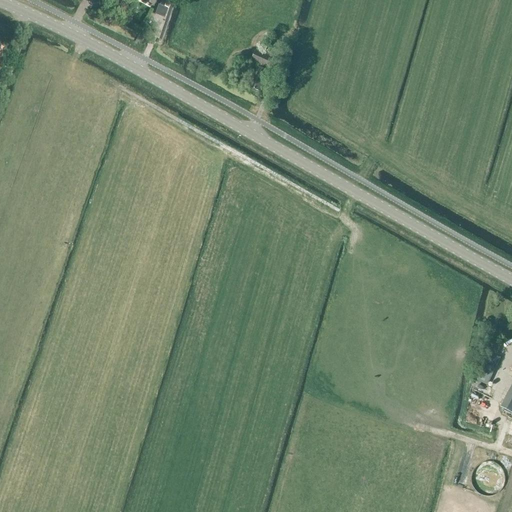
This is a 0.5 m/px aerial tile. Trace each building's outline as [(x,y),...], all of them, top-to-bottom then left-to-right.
[(167,9),(170,0),(161,0),(159,6),(167,9)] [(154,15),(162,18),(166,9),(157,6),(154,15)] [(264,54),(256,50),(250,63),(268,71),(274,58),(273,58),(276,50),(267,46),(264,54)] [(265,85),(270,72),(258,67),(250,87),(259,91),(261,84),(265,85)] [(493,334),(496,328),(491,326),(488,331),(493,334)] [(487,385),(501,358),(495,355),(500,345),(488,340),(483,350),(487,352),(474,379),(487,385)] [(511,413),(511,385),(500,408),(511,413)] [(491,463),(488,463),(485,463),(483,464),(480,465),(478,467),(475,469),(474,471),(472,474),(472,477),(471,480),(472,483),(472,486),(474,488),(475,491),(478,493),(480,494),(483,496),(485,496),(488,497),(491,496),(494,496),(497,494),(499,493),(501,491),(503,488),(504,486),(505,483),(505,480),(505,477),(504,474),(503,471),(501,469),(499,467),(497,465),(494,464),(491,463)] [(454,485),(462,488),(466,476),(457,473),(454,485)]
